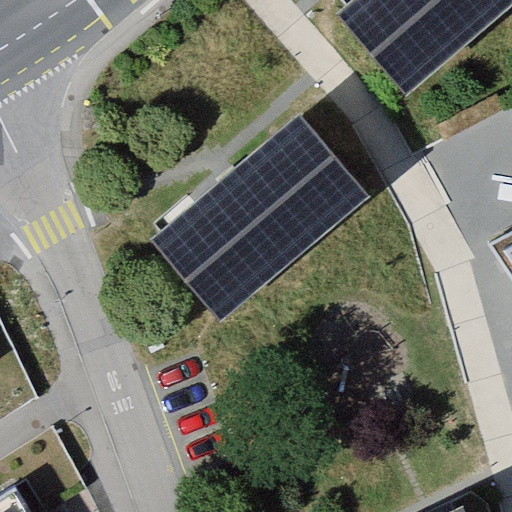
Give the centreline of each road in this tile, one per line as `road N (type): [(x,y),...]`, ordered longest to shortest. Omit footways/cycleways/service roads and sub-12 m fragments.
road 1 (residential): [(0,126),(121,383)]
road 2 (residential): [(0,453),(121,383)]
road 3 (residential): [(121,383),(169,511)]
